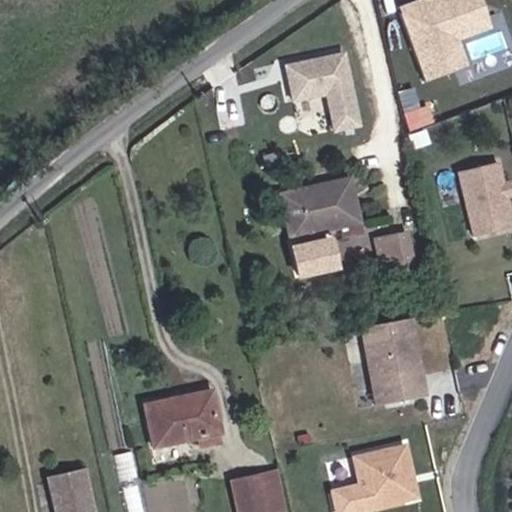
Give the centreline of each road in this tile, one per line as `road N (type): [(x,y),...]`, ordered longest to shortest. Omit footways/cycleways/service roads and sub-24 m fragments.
road 1 (unclassified): [(0,217),(298,0)]
road 2 (residential): [(464,511),(461,470),(511,365)]
